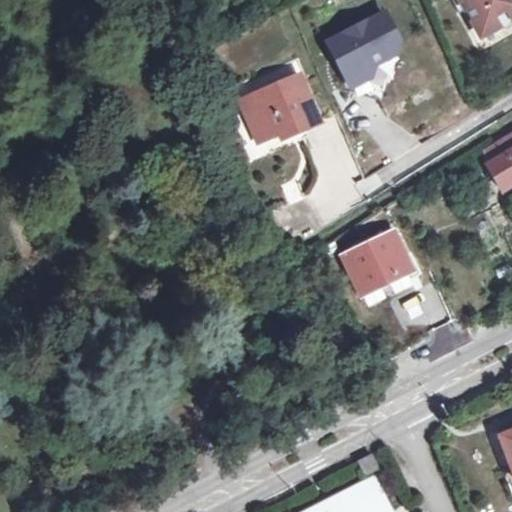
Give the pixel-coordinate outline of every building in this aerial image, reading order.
[(511,15),(511,0),(460,0),(479,33),(511,15)] [(381,14),(325,45),(350,90),(370,79),(371,68),(396,57),(399,46),(381,14)] [(298,73),(246,96),(263,135),(295,121),(298,127),(318,118),(298,73)] [(263,135),(246,96),(238,99),(255,138),(263,135)] [(503,192),(511,186),(511,138),(485,155),(487,166),(503,192)] [(242,194),(225,167),(229,165),(227,158),(221,160),(222,170),(204,180),(213,193),(221,188),(229,203),(242,194)] [(375,244),(355,252),(343,258),(361,296),(412,272),(391,229),(372,237),(375,244)] [(375,244),(372,237),(352,247),(355,252),(375,244)] [(511,465),(511,432),(500,437),(511,465)] [(365,478),(378,471),(371,457),(357,463),(365,478)] [(390,511),(374,481),(312,511),(390,511)]
